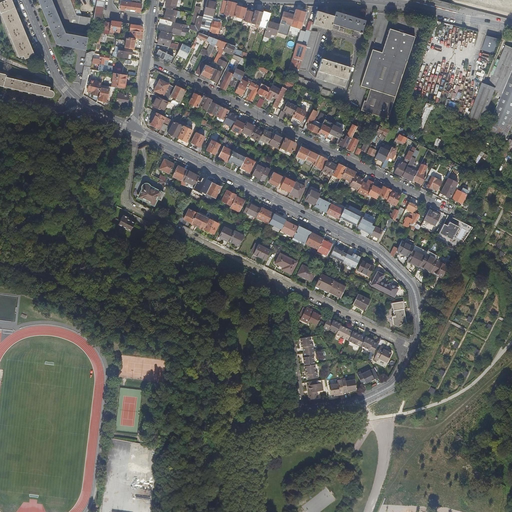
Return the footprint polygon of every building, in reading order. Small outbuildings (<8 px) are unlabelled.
[(33,54),(10,0),(5,0),(0,2),(0,12),(18,57),(23,55),(24,58),(33,54)] [(50,0),(38,0),(56,44),(85,49),(87,38),(65,34),(50,0)] [(61,0),(70,22),(89,25),(90,18),(82,16),(77,15),(76,15),(70,0),(61,0)] [(75,0),(70,0),(74,10),(79,8),(75,0)] [(96,0),(93,18),(101,20),(104,0),(96,0)] [(165,0),(164,8),(166,8),(174,10),(176,0),(165,0)] [(216,3),(206,0),(203,14),(213,17),(216,3)] [(135,11),(135,12),(140,13),(141,4),(140,4),(131,3),(129,3),(121,2),(121,1),(120,10),(125,11),(125,9),(135,11)] [(230,2),(223,1),(219,13),(233,17),(233,16),(236,6),(236,4),(232,3),(230,2)] [(195,6),(190,26),(189,29),(198,33),(199,29),(202,18),(202,17),(197,16),(197,15),(198,15),(199,7),(195,6)] [(246,9),(236,6),(233,16),(243,19),(246,9)] [(163,20),(167,21),(173,22),(175,17),(177,17),(179,16),(180,15),(179,13),(179,12),(174,10),(166,8),(163,20)] [(254,12),(246,9),(243,19),(243,21),(245,21),(243,26),(246,27),(246,25),(250,26),(250,25),(254,12)] [(259,26),(261,18),(259,17),(260,12),(259,12),(255,10),(254,12),(250,25),(258,28),(259,26)] [(301,23),(302,23),(306,12),(300,10),(300,11),(295,10),(294,13),(292,20),(297,21),(296,25),(300,26),(301,23)] [(283,12),(279,25),(276,34),(281,35),(281,34),(287,36),(292,20),(294,13),(289,11),(288,13),(283,12)] [(313,24),(330,30),(331,28),(334,16),(317,11),(313,23),(313,24)] [(365,21),(336,11),(334,16),(331,28),(338,30),(340,26),(354,30),(352,35),(360,37),(365,21)] [(270,14),(263,12),(261,18),(259,26),(262,27),(262,29),(265,30),(268,22),(270,14)] [(212,21),(202,18),(199,29),(204,31),(209,32),(212,22),(212,21)] [(119,32),(121,22),(111,21),(109,32),(109,34),(112,35),(112,32),(113,32),(114,32),(119,32)] [(101,30),(109,31),(110,24),(102,22),(101,30)] [(220,24),(212,22),(209,32),(209,34),(210,34),(211,32),(217,34),(218,31),(220,24)] [(279,25),(268,22),(265,30),(264,35),(269,37),(270,34),(276,36),(276,34),(279,25)] [(313,24),(313,23),(309,22),(307,29),(306,28),(305,30),(301,29),(296,43),(301,45),(306,46),(311,30),(313,24)] [(174,23),(171,34),(185,37),(189,29),(190,26),(174,23)] [(131,25),(129,37),(137,39),(141,39),(143,30),(140,26),(131,25)] [(415,37),(390,29),(383,50),(382,53),(372,49),(360,86),(363,87),(370,89),(366,101),(363,111),(388,119),(415,37)] [(306,46),(299,69),(306,69),(317,31),(311,30),(306,46)] [(169,43),(171,34),(168,33),(162,32),(160,31),(160,35),(158,35),(157,40),(158,41),(157,44),(179,50),(181,45),(178,44),(178,45),(172,43),(172,44),(169,43)] [(202,40),(205,42),(206,41),(208,36),(203,35),(198,33),(196,37),(200,39),(199,41),(201,42),(202,40)] [(202,49),(199,54),(208,58),(213,49),(215,45),(217,40),(218,37),(213,35),(209,34),(208,36),(206,41),(209,42),(208,44),(210,45),(206,51),(202,49)] [(486,36),(483,51),(495,54),(498,39),(486,36)] [(137,43),(137,39),(129,37),(126,37),(125,44),(124,43),(124,45),(118,44),(118,47),(133,49),(134,43),(137,43)] [(228,40),(218,37),(217,40),(215,45),(224,50),(233,54),(233,51),(235,46),(236,43),(228,40)] [(511,70),(511,48),(511,45),(511,40),(508,39),(493,76),(494,77),(500,79),(495,90),(502,93),(511,70)] [(306,46),(301,45),(296,43),(289,66),(298,69),(299,69),(306,46)] [(191,48),(182,44),(181,45),(179,50),(177,53),(186,58),(191,48)] [(167,60),(168,60),(171,61),(173,57),(172,56),(173,53),(162,47),(160,50),(158,49),(156,54),(158,55),(159,56),(158,57),(167,61),(167,60)] [(118,48),(117,57),(127,59),(131,59),(132,50),(118,48)] [(222,55),(224,50),(222,53),(217,63),(214,69),(209,80),(216,83),(221,73),(216,70),(217,67),(217,66),(218,65),(220,66),(221,67),(224,68),(229,58),(222,55)] [(81,87),(85,87),(88,75),(90,70),(92,63),(94,54),(95,52),(91,51),(86,53),(81,87)] [(214,61),(217,63),(222,53),(219,51),(214,61)] [(246,53),(242,52),(241,54),(233,51),(233,54),(231,58),(239,61),(239,62),(238,64),(242,65),(245,60),(244,60),(245,57),(246,53)] [(109,60),(110,56),(94,54),(92,63),(103,65),(108,66),(109,62),(110,63),(110,60),(109,60)] [(351,68),(321,58),(316,77),(345,86),(347,80),(351,68)] [(92,63),(90,70),(102,71),(103,65),(92,63)] [(196,73),(200,75),(205,65),(201,63),(196,73)] [(200,75),(199,77),(205,80),(206,78),(209,80),(214,69),(210,67),(210,66),(208,65),(207,66),(205,65),(200,75)] [(298,69),(289,66),(289,69),(288,73),(296,75),(298,69)] [(101,85),(105,72),(102,71),(90,70),(88,75),(101,78),(101,79),(98,78),(97,84),(101,85)] [(233,75),(228,84),(235,88),(239,80),(240,81),(243,76),(244,74),(235,70),(233,75)] [(487,130),(508,139),(511,128),(511,70),(502,93),(487,130)] [(6,74),(0,72),(0,85),(24,92),(49,98),(51,97),(52,97),(53,96),(53,95),(53,94),(53,93),(52,92),(51,91),(49,90),(49,87),(6,77),(6,75),(5,75),(6,74)] [(225,90),(228,84),(233,75),(228,72),(220,87),(225,90)] [(123,88),(125,75),(114,73),(112,87),(123,88)] [(236,90),(234,93),(241,96),(245,88),(247,89),(248,88),(251,80),(243,76),(240,81),(236,90)] [(304,78),(297,76),(295,83),(304,88),(306,89),(308,90),(311,92),(313,85),(314,83),(303,80),(304,78)] [(467,121),(481,126),(495,90),(500,79),(494,77),(491,87),(488,86),(483,83),(482,83),(467,121)] [(160,80),(157,84),(167,89),(169,84),(164,82),(160,80)] [(248,99),(252,102),(256,93),(259,87),(254,85),(255,82),(251,80),(248,88),(252,90),(250,95),(248,94),(247,96),(249,97),(248,99)] [(288,85),(292,88),(294,84),(295,83),(293,82),(293,84),(285,80),(284,83),(288,85)] [(163,95),(167,89),(157,84),(154,91),(163,95)] [(270,88),(261,84),(259,87),(256,93),(265,97),(267,94),(270,88)] [(101,85),(98,99),(107,101),(109,86),(101,85)] [(186,90),(176,85),(172,92),(170,96),(180,101),(186,90)] [(322,88),(313,85),(311,92),(318,95),(319,95),(319,96),(342,107),(344,100),(338,98),(339,96),(330,93),(330,92),(322,89),(322,88)] [(267,94),(276,99),(279,93),(280,90),(271,86),(270,88),(267,94)] [(280,90),(279,93),(276,99),(272,106),(276,108),(278,105),(279,103),(286,89),(282,87),(280,90)] [(127,106),(127,101),(128,95),(118,93),(116,104),(127,106)] [(194,106),(197,108),(197,107),(202,98),(193,93),(188,103),(193,106),(192,107),(194,108),(194,106)] [(163,111),(167,102),(157,96),(152,106),(163,111)] [(212,101),(203,96),(202,98),(197,107),(199,108),(199,106),(207,110),(212,101)] [(212,101),(207,110),(206,111),(210,113),(210,115),(212,116),(213,115),(215,116),(220,107),(211,103),(212,101)] [(283,110),(293,115),(297,107),(293,105),(293,103),(292,103),(291,104),(287,102),(283,110)] [(429,109),(431,110),(433,106),(433,105),(426,103),(423,109),(422,113),(423,113),(419,124),(423,126),(429,109)] [(229,110),(220,106),(220,107),(215,116),(224,120),(228,113),(228,112),(229,110)] [(293,117),(301,121),(306,112),(297,107),(293,117)] [(302,129),(305,131),(306,128),(316,133),(319,129),(320,129),(324,120),(326,116),(321,113),(317,122),(313,120),(317,112),(312,110),(302,129)] [(159,130),(166,117),(156,113),(150,125),(159,130)] [(223,123),(232,128),(236,119),(237,116),(233,114),(233,115),(228,113),(224,120),(223,123)] [(160,130),(165,132),(171,120),(166,118),(160,130)] [(203,119),(201,123),(205,125),(209,128),(210,126),(206,124),(207,121),(203,119)] [(236,119),(232,128),(241,132),(245,125),(239,122),(240,120),(236,119)] [(327,121),(324,120),(320,129),(317,134),(326,138),(331,128),(325,126),(327,121)] [(168,133),(177,138),(183,126),(184,124),(180,121),(178,125),(173,122),(168,133)] [(344,135),(341,134),(338,139),(336,143),(346,148),(351,138),(359,124),(354,121),(344,141),(342,139),(344,135)] [(380,126),(370,122),(368,127),(375,130),(373,134),(371,133),(369,138),(368,137),(361,150),(365,152),(363,157),(364,158),(366,153),(372,142),(373,140),(380,126)] [(241,132),(250,136),(254,127),(245,123),(245,125),(241,132)] [(335,124),(334,123),(331,128),(326,138),(330,140),(332,137),(332,136),(334,136),(338,139),(341,134),(343,130),(339,128),(337,127),(334,126),(335,124)] [(403,128),(396,125),(394,131),(398,133),(400,134),(403,128)] [(192,131),(183,126),(177,138),(186,143),(192,131)] [(389,130),(380,126),(373,140),(374,141),(376,137),(377,137),(380,132),(381,133),(383,134),(386,135),(389,130)] [(259,130),(254,127),(250,136),(259,140),(259,139),(263,132),(259,130)] [(259,139),(268,144),(273,135),(264,130),(263,132),(259,139)] [(389,144),(392,146),(394,142),(398,134),(394,132),(389,144)] [(204,137),(195,133),(190,143),(199,147),(204,137)] [(400,135),(400,134),(398,133),(398,134),(394,142),(397,144),(398,142),(399,140),(405,143),(407,138),(400,135)] [(268,144),(277,148),(282,139),(273,134),(273,135),(268,144)] [(358,141),(351,138),(346,148),(352,152),(358,141)] [(289,155),(295,144),(285,139),(279,150),(289,155)] [(206,151),(215,155),(220,145),(211,141),(206,151)] [(377,144),(372,142),(366,153),(372,156),(375,151),(376,150),(375,149),(377,145),(377,144)] [(296,156),(304,161),(305,159),(309,151),(301,146),(296,156)] [(233,151),(232,151),(224,147),(219,157),(228,161),(233,151)] [(396,150),(391,147),(389,152),(387,157),(385,159),(388,160),(389,158),(392,159),(394,160),(396,157),(396,155),(394,155),(396,151),(396,150)] [(404,161),(408,163),(412,157),(416,149),(413,147),(411,151),(409,150),(404,161)] [(510,149),(506,147),(501,155),(506,157),(507,155),(510,149)] [(383,152),(380,150),(374,162),(377,163),(379,160),(380,157),(383,152)] [(228,161),(227,162),(231,164),(232,163),(235,164),(235,163),(241,165),(245,157),(233,151),(228,161)] [(318,155),(309,151),(305,159),(312,162),(311,163),(312,164),(313,163),(314,163),(313,165),(313,166),(318,155)] [(372,156),(366,153),(364,158),(363,160),(369,163),(370,161),(372,156)] [(327,160),(318,155),(313,166),(322,171),(327,161),(327,160)] [(240,168),(245,170),(249,172),(254,162),(245,157),(241,165),(240,167),(240,168)] [(414,158),(412,157),(408,163),(408,165),(402,176),(412,181),(412,180),(416,172),(410,169),(413,162),(412,161),(414,158)] [(159,169),(169,174),(174,164),(164,159),(159,169)] [(337,166),(327,161),(322,171),(332,176),(337,166)] [(394,172),(402,176),(408,165),(402,162),(401,164),(399,163),(394,172)] [(339,180),(346,168),(338,164),(337,166),(332,176),(330,178),(338,182),(339,180)] [(426,166),(421,164),(416,172),(412,180),(416,182),(417,181),(422,183),(426,175),(423,173),(426,166)] [(265,169),(257,165),(252,175),(260,179),(265,169)] [(176,182),(180,184),(181,182),(187,170),(178,166),(172,177),(177,179),(176,182)] [(346,168),(339,180),(344,183),(343,186),(348,189),(349,186),(355,175),(356,173),(346,168)] [(199,177),(187,170),(181,182),(186,184),(186,182),(190,184),(189,186),(189,187),(193,189),(199,177)] [(268,182),(277,186),(282,177),(273,173),(268,182)] [(349,186),(358,191),(361,184),(363,180),(355,175),(349,186)] [(432,188),(437,190),(441,181),(432,177),(427,187),(431,189),(432,188)] [(171,180),(168,178),(167,179),(165,182),(164,185),(176,191),(179,185),(176,183),(174,187),(170,185),(169,185),(168,185),(171,180)] [(284,189),(290,192),(294,183),(285,178),(280,187),(284,189)] [(199,186),(207,191),(211,183),(203,179),(199,186)] [(366,186),(361,184),(358,191),(357,191),(366,196),(367,195),(372,185),(373,183),(368,181),(366,186)] [(448,182),(446,181),(445,182),(440,193),(450,198),(455,187),(447,184),(448,182)] [(305,187),(295,182),(294,183),(290,192),(289,193),(289,194),(299,199),(305,187)] [(220,187),(211,183),(207,191),(206,194),(215,198),(220,187)] [(144,185),(143,187),(159,195),(160,192),(146,185),(145,185),(144,185)] [(182,187),(179,185),(176,191),(184,195),(185,194),(184,193),(184,192),(181,190),(182,187)] [(376,187),(372,185),(367,195),(376,199),(378,195),(381,188),(377,186),(376,187)] [(391,191),(382,186),(381,188),(378,195),(387,199),(391,191)] [(138,198),(154,206),(159,195),(143,187),(138,198)] [(306,201),(314,205),(318,198),(321,192),(312,187),(310,190),(308,195),(309,195),(306,201)] [(460,192),(456,190),(452,199),(461,204),(465,195),(460,192)] [(221,201),(231,206),(235,196),(236,195),(227,191),(221,201)] [(387,199),(386,201),(396,206),(401,196),(391,191),(387,199)] [(240,199),(235,196),(231,206),(230,208),(239,213),(244,202),(239,200),(240,199)] [(314,205),(314,206),(320,209),(323,210),(322,210),(326,212),(330,204),(318,198),(314,205)] [(414,210),(416,211),(418,207),(416,206),(413,205),(411,204),(409,202),(407,207),(413,210),(414,210)] [(247,214),(256,218),(260,209),(256,207),(248,203),(243,212),(247,214)] [(340,209),(330,204),(326,212),(339,219),(345,207),(342,205),(341,206),(340,209)] [(269,212),(261,208),(260,209),(256,218),(268,224),(269,223),(273,215),(268,213),(269,212)] [(393,214),(392,213),(389,218),(392,219),(394,220),(396,215),(401,217),(404,210),(400,208),(398,212),(395,210),(393,214)] [(348,220),(356,224),(360,215),(348,209),(342,219),(347,221),(348,220)] [(414,210),(413,210),(412,211),(411,211),(409,215),(408,214),(408,216),(406,219),(404,222),(409,225),(409,224),(416,211),(414,210)] [(440,216),(428,210),(424,218),(423,221),(435,226),(435,225),(439,217),(440,217),(440,216)] [(184,220),(191,224),(195,216),(187,212),(183,220),(184,220)] [(191,224),(203,231),(203,230),(204,229),(209,220),(205,218),(198,214),(196,213),(196,214),(195,216),(191,224)] [(419,215),(416,213),(410,224),(409,224),(409,225),(408,228),(417,233),(420,226),(415,224),(419,215)] [(273,226),(281,230),(285,221),(286,220),(273,214),(273,215),(269,223),(273,226)] [(118,225),(131,231),(135,223),(130,221),(128,220),(128,218),(123,216),(118,225)] [(357,228),(367,233),(370,235),(374,227),(371,225),(372,222),(363,217),(357,228)] [(218,224),(209,219),(209,220),(204,229),(214,234),(218,224)] [(281,231),(293,237),(298,227),(285,221),(281,230),(281,231)] [(443,224),(439,233),(452,240),(458,227),(449,222),(447,226),(443,224)] [(311,233),(299,226),(298,227),(293,237),(293,238),(305,244),(311,233)] [(223,238),(229,241),(234,232),(224,227),(219,237),(223,239),(223,238)] [(381,230),(374,227),(370,235),(377,238),(381,230)] [(243,236),(234,231),(234,232),(229,241),(229,242),(234,245),(238,247),(243,236)] [(305,244),(318,250),(323,240),(323,239),(311,233),(305,244)] [(292,239),(304,246),(305,244),(293,238),(292,239)] [(324,241),(323,240),(318,250),(317,251),(327,256),(332,245),(328,243),(329,242),(325,240),(324,241)] [(414,247),(401,241),(398,248),(397,251),(409,257),(412,250),(414,247)] [(271,251),(269,250),(258,245),(253,254),(266,260),(271,251)] [(341,248),(336,245),(330,256),(343,262),(346,255),(343,253),(344,251),(340,249),(341,248)] [(409,257),(407,261),(419,267),(420,265),(424,256),(412,250),(409,257)] [(427,250),(425,254),(437,260),(437,259),(439,257),(427,250)] [(275,263),(279,265),(284,256),(279,254),(275,263)] [(420,265),(431,271),(437,260),(425,254),(424,256),(420,265)] [(296,262),(284,256),(279,265),(283,267),(285,268),(284,270),(287,272),(290,274),(296,262)] [(449,266),(437,259),(437,260),(431,271),(430,273),(437,277),(438,276),(442,278),(449,266)] [(373,267),(362,262),(357,270),(368,276),(373,267)] [(297,274),(304,278),(308,269),(302,265),(297,274)] [(315,272),(308,269),(304,278),(310,281),(315,272)] [(371,285),(386,292),(389,286),(380,281),(383,275),(377,272),(371,285)] [(316,285),(328,291),(333,281),(321,275),(316,285)] [(434,293),(442,278),(438,276),(437,277),(429,290),(434,293)] [(346,287),(333,281),(328,291),(340,297),(346,287)] [(390,284),(389,286),(386,292),(394,296),(397,290),(397,288),(390,284)] [(359,307),(365,310),(370,300),(357,294),(353,303),(359,307)] [(392,302),(393,311),(404,309),(402,300),(392,302)] [(313,311),(306,307),(299,320),(307,324),(307,322),(311,323),(316,326),(320,316),(316,314),(312,312),(313,311)] [(406,321),(404,310),(394,311),(393,311),(394,315),(391,315),(391,316),(392,316),(393,324),(398,326),(406,321)] [(328,330),(336,334),(340,325),(340,324),(332,320),(332,321),(327,319),(322,328),(327,331),(328,330)] [(352,331),(340,325),(336,334),(335,335),(347,341),(352,331)] [(364,337),(352,331),(347,341),(360,347),(360,346),(364,337)] [(373,340),(365,336),(364,337),(360,346),(368,349),(367,351),(373,353),(377,344),(373,341),(373,340)] [(302,347),(302,352),(313,351),(312,345),(311,345),(309,337),(299,338),(300,347),(302,347)] [(391,353),(387,351),(383,349),(384,348),(380,346),(373,359),(374,359),(376,360),(377,361),(378,359),(387,363),(391,353)] [(314,356),(313,351),(302,352),(303,358),(302,358),(303,366),(314,364),(312,356),(314,356)] [(315,373),(314,364),(303,366),(305,375),(306,375),(307,379),(317,377),(317,373),(315,373)] [(369,370),(374,379),(377,377),(372,368),(369,370)] [(374,379),(369,370),(365,372),(361,374),(360,371),(356,373),(363,386),(367,384),(366,383),(370,381),(374,379)] [(345,381),(344,378),(340,379),(342,393),(347,393),(346,391),(351,390),(355,390),(353,379),(349,380),(345,381)] [(307,386),(309,400),(316,399),(315,392),(322,391),(321,384),(320,381),(308,383),(308,386),(307,386)]
